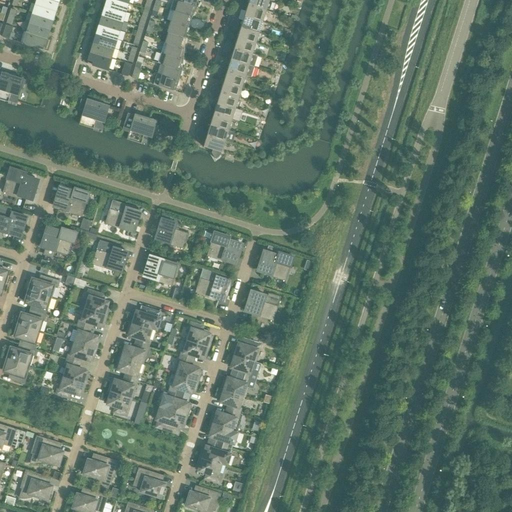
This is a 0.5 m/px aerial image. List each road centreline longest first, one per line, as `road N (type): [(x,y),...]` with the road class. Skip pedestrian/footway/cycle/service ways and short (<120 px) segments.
road 1 (tertiary): [(269,511),(428,0)]
road 2 (unknown): [(329,511),(483,0)]
road 3 (secondary): [(511,96),(380,511)]
road 4 (secondary): [(414,511),(511,204)]
road 5 (residential): [(224,0),(189,115),(73,80)]
road 6 (residential): [(57,511),(125,292)]
road 7 (residential): [(168,511),(226,326)]
